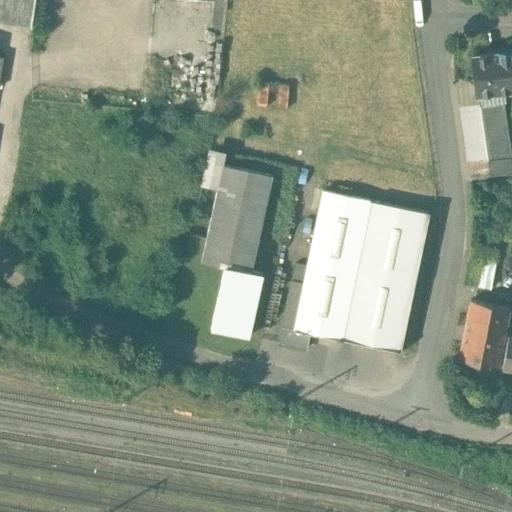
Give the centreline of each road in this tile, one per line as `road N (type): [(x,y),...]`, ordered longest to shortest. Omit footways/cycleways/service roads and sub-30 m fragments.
road 1 (residential): [(0,267),(66,310),(416,424)]
road 2 (residential): [(431,21),(456,205),(416,424)]
